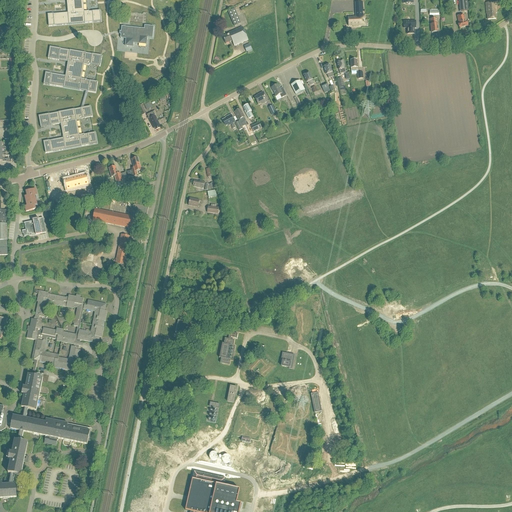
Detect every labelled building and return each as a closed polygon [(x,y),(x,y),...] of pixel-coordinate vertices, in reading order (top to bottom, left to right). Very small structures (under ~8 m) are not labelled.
[(46,0),(46,1),(55,0),(66,0),(68,13),(48,15),(49,27),(101,22),(100,11),(92,12),(89,12),(84,12),(82,0),(46,0)] [(467,0),(459,0),(460,12),(468,11),(467,0)] [(359,27),(359,26),(361,26),(361,21),(363,20),(362,3),(355,3),(356,17),(353,17),(353,18),(348,18),(348,26),(353,26),(353,27),(359,27)] [(496,19),(496,11),(497,11),(496,3),(486,3),(487,14),(488,14),(488,19),(496,19)] [(235,27),(241,24),(234,9),(228,12),(235,27)] [(466,22),(464,15),(458,17),(459,24),(460,29),(468,27),(467,22),(466,22)] [(438,24),(437,19),(430,20),(431,25),(431,33),(439,32),(438,24)] [(404,22),(404,29),(407,29),(407,35),(414,34),(414,28),(416,28),(415,22),(410,22),(407,22),(404,22)] [(120,32),(119,35),(121,35),(120,39),(126,39),(125,46),(133,47),(133,44),(146,45),(147,38),(152,38),(154,27),(145,26),(144,29),(121,27),(121,32),(120,32)] [(234,47),(248,41),(242,28),(229,34),(222,37),(226,44),(232,41),(234,47)] [(253,53),(252,50),(250,44),(244,47),(247,52),(249,55),(253,53)] [(46,73),(44,85),(49,86),(64,88),(79,91),(80,91),(86,92),(88,92),(96,93),(97,83),(90,81),(86,81),(86,80),(81,79),(84,65),(89,66),(89,65),(90,65),(100,67),(102,56),(92,55),(86,54),(86,53),(70,51),(61,49),(50,47),(48,59),(59,61),(68,62),(65,77),(51,74),(46,73)] [(345,70),(344,61),(337,63),(339,70),(340,74),(345,73),(345,70)] [(334,80),(331,73),(332,73),(329,65),(323,68),(326,75),(327,75),(328,79),(331,78),(332,80),(334,80)] [(314,85),(312,80),(313,80),(309,73),(303,76),(307,83),(309,87),(314,85)] [(296,96),(305,91),(300,81),(291,86),(296,96)] [(280,91),(277,85),(271,88),(276,97),(280,95),(281,99),(286,96),(283,89),(280,91)] [(89,93),(86,93),(80,105),(80,108),(83,108),(83,104),(89,93)] [(262,104),(267,101),(263,93),(257,96),(257,97),(254,98),(258,105),(262,103),(262,104)] [(141,104),(137,107),(139,110),(142,116),(146,114),(143,107),(141,105),(141,104)] [(44,142),(46,154),(98,144),(96,133),(85,135),(80,135),(79,136),(79,135),(77,121),(82,120),(81,119),(83,118),(83,119),(93,117),(91,106),(83,108),(80,108),(39,116),(41,128),(61,124),(63,136),(64,138),(44,142)] [(249,120),(253,118),(251,113),(252,113),(249,106),(244,108),(246,110),(245,111),(249,120)] [(240,121),(238,122),(241,128),(246,125),(244,121),(246,121),(244,117),(245,117),(241,109),(234,112),(238,120),(239,120),(240,121)] [(155,130),(159,128),(161,127),(153,112),(146,115),(153,128),(154,128),(155,130)] [(232,125),(236,123),(232,114),(222,119),(225,127),(231,124),(232,125)] [(253,132),(261,129),(259,123),(251,127),(253,132)] [(134,177),(137,176),(136,172),(140,171),(139,167),(140,167),(137,158),(132,160),(134,168),(131,169),(134,177)] [(118,175),(115,167),(109,169),(112,177),(115,177),(117,184),(128,181),(126,173),(118,175)] [(70,179),(64,180),(67,190),(73,189),(70,179)] [(206,181),(200,180),(199,181),(194,180),(193,186),(194,186),(193,187),(204,189),(206,181)] [(26,212),(36,210),(34,205),(37,205),(34,195),(37,195),(35,190),(26,192),(27,197),(24,197),(27,207),(24,207),(26,212)] [(197,207),(199,200),(190,198),(188,205),(197,207)] [(132,229),(134,217),(94,209),(92,221),(132,229)] [(24,238),(46,233),(43,218),(32,220),(33,222),(24,223),(26,231),(24,231),(25,233),(23,234),(24,238)] [(125,266),(127,256),(131,237),(122,235),(116,264),(125,266)] [(187,270),(186,277),(199,280),(200,272),(187,270)] [(39,291),(37,302),(38,302),(34,320),(31,319),(30,327),(28,327),(27,331),(28,331),(27,339),(35,340),(31,362),(34,363),(32,372),(32,376),(34,376),(35,372),(37,360),(39,360),(39,362),(53,365),(53,368),(70,371),(70,369),(72,370),(72,371),(76,371),(80,351),(78,350),(79,346),(80,346),(81,344),(80,343),(80,340),(98,344),(99,340),(97,340),(98,337),(101,338),(103,328),(102,328),(104,321),(105,321),(107,311),(103,311),(104,308),(105,308),(106,304),(88,301),(87,304),(82,304),(83,298),(79,297),(80,295),(76,295),(76,297),(68,295),(68,298),(49,295),(49,296),(47,296),(48,293),(39,291)] [(182,333),(185,322),(178,321),(176,332),(182,333)] [(237,339),(238,334),(230,333),(228,340),(225,339),(224,344),(222,344),(219,358),(221,359),(220,364),(230,366),(231,360),(227,359),(230,346),(233,347),(234,341),(231,340),(231,338),(237,339)] [(181,348),(182,341),(172,339),(171,346),(181,348)] [(292,370),(295,356),(282,353),(281,361),(282,362),(281,367),(289,368),(289,369),(292,370)] [(34,376),(32,376),(31,375),(29,375),(28,375),(25,388),(22,387),(21,395),(24,395),(21,408),(24,409),(22,418),(12,416),(7,415),(5,411),(3,411),(4,407),(5,408),(5,407),(0,406),(0,431),(1,431),(5,429),(10,431),(10,429),(20,431),(18,441),(14,440),(12,453),(9,453),(8,459),(10,460),(7,473),(11,474),(9,485),(2,485),(2,482),(0,481),(0,498),(17,497),(16,484),(12,484),(15,474),(20,476),(24,461),(28,443),(21,442),(23,432),(46,437),(46,438),(45,438),(44,444),(56,446),(57,441),(56,441),(56,439),(87,445),(90,432),(67,427),(68,424),(46,420),(45,423),(26,419),(28,409),(36,411),(43,378),(40,377),(34,376)] [(234,404),(237,388),(230,386),(227,402),(234,404)] [(322,412),(318,393),(312,394),(315,414),(322,412)] [(194,472),(185,511),(190,511),(238,511),(241,504),(236,503),(240,490),(224,486),(226,479),(194,472)]
